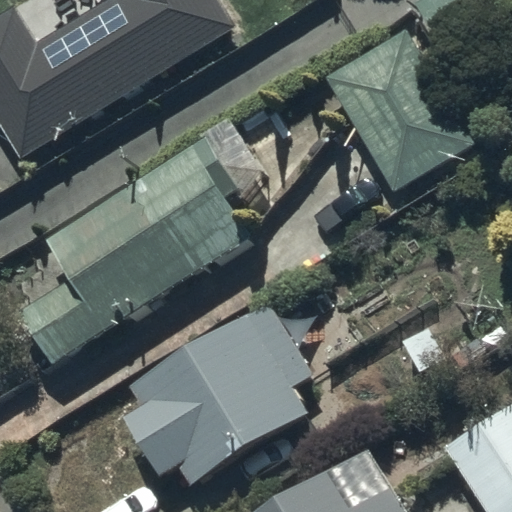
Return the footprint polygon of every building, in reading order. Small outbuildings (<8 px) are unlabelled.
[(24,0),(23,0),(0,14),(0,101),(33,156),(250,22),(236,0),(113,0),(49,40),(24,0)] [(511,24),(511,20),(499,0),(429,0),(461,54),(511,24)] [(341,70),(404,186),(485,142),(422,26),(341,70)] [(223,133),(59,233),(86,278),(28,313),(57,362),(269,232),(247,195),(257,189),(223,133)] [(281,300),(144,377),(159,403),(138,415),(173,476),(196,463),(202,474),(317,409),(302,383),(322,372),(281,300)] [(511,511),(511,406),(451,440),(495,511),(511,511)] [(345,464),(266,511),(419,511),(404,487),(371,507),(345,464)]
